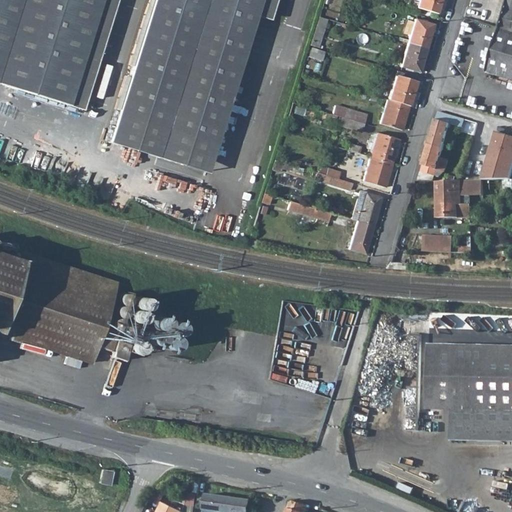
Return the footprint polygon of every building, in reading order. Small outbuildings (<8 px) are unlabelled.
[(0,0),(0,82),(69,104),(101,0),(0,0)] [(83,108),(116,0),(101,0),(69,104),(83,108)] [(153,0),(110,139),(206,169),(254,13),(258,0),(153,0)] [(268,17),(273,0),(258,0),(254,13),(268,17)] [(418,0),(416,8),(436,14),(439,0),(418,0)] [(511,0),(509,0),(501,28),(511,31),(511,0)] [(318,48),(328,19),(321,17),(311,46),(318,48)] [(425,49),(432,25),(414,19),(406,43),(425,49)] [(511,31),(501,28),(488,72),(511,79),(511,31)] [(400,67),(418,73),(425,49),(406,43),(400,67)] [(408,106),(415,83),(395,77),(388,100),(408,106)] [(380,124),(401,131),(408,106),(388,100),(387,100),(380,124)] [(363,125),(366,117),(345,111),(343,119),(363,125)] [(467,120),(440,112),(422,171),(437,176),(438,170),(446,172),(450,160),(442,158),(452,124),(464,128),(467,120)] [(341,127),(361,133),(363,125),(343,119),(341,127)] [(511,135),(498,131),(483,179),(511,178),(511,174),(511,135)] [(391,164),(398,141),(377,134),(374,145),(365,142),(364,148),(372,150),(369,158),(391,164)] [(362,182),(384,189),(391,164),(369,158),(362,182)] [(337,180),(338,174),(327,170),(325,176),(337,180)] [(322,184),(348,192),(350,184),(337,180),(325,176),(322,184)] [(483,179),(471,180),(471,195),(483,195),(483,179)] [(444,180),(436,181),(438,218),(459,217),(459,205),(463,204),(463,196),(471,195),(471,180),(444,180)] [(356,222),(372,226),(381,198),(359,192),(351,220),(356,222)] [(268,206),(270,197),(263,195),(260,203),(268,206)] [(459,205),(459,217),(472,217),(471,204),(463,204),(459,205)] [(327,222),(329,214),(299,205),(297,213),(327,222)] [(364,255),(372,226),(356,222),(354,230),(348,250),(364,255)] [(427,239),(426,251),(444,253),(445,240),(427,239)] [(455,240),(445,240),(444,253),(454,253),(455,240)] [(0,334),(90,364),(96,347),(110,352),(116,333),(102,328),(113,293),(0,256),(0,334)] [(121,303),(124,306),(126,306),(128,306),(130,305),(132,303),(133,301),(133,299),(132,297),(129,295),(127,294),(125,294),(123,295),(121,298),(120,300),(121,303)] [(134,308),(136,311),(139,311),(142,311),(143,311),(145,309),(146,306),(146,303),(144,301),(142,299),(140,299),(137,300),(135,302),(134,305),(134,308)] [(118,317),(120,319),(123,319),(126,318),(128,316),(129,313),(128,310),(127,308),(124,307),(121,307),(119,308),(117,311),(117,314),(118,317)] [(133,322),(137,324),(139,323),(141,321),(141,319),(141,316),(139,314),(136,314),(134,315),(132,317),(132,320),(133,322)] [(113,329),(116,331),(119,332),(121,331),(123,330),(124,327),(124,324),(123,322),(120,320),(117,320),(114,322),(112,325),(113,329)] [(153,329),(155,332),(157,333),(160,334),(162,333),(164,331),(166,329),(166,326),(165,323),(162,321),(159,320),(155,321),(153,324),(153,327),(153,329)] [(168,334),(171,336),(174,337),(177,336),(179,334),(180,331),(180,327),(177,325),(176,324),(173,323),(170,325),(168,327),(167,331),(168,334)] [(126,333),(127,335),(129,336),(131,337),(133,336),(136,335),(137,333),(138,330),(137,328),(136,326),(135,325),(131,324),(128,325),(126,327),(126,331),(126,333)] [(149,344),(152,346),(155,347),(157,347),(159,345),(161,342),(161,340),(161,337),(158,335),(156,334),(153,334),(150,335),(149,338),(148,341),(149,344)] [(164,350),(167,352),(171,352),(174,350),(175,348),(175,344),(174,341),(171,340),(167,339),(164,341),(163,344),(162,347),(164,350)] [(139,357),(142,346),(131,342),(127,354),(139,357)] [(123,363),(128,349),(116,345),(111,359),(123,363)] [(431,345),(428,409),(432,409),(454,409),(452,440),(511,442),(511,347),(485,347),(431,345)] [(109,486),(111,473),(101,471),(99,484),(109,486)] [(208,495),(205,511),(250,511),(251,502),(208,495)] [(306,511),(309,506),(294,502),(292,505),(288,511),(306,511)] [(180,511),(162,503),(157,511),(180,511)]
